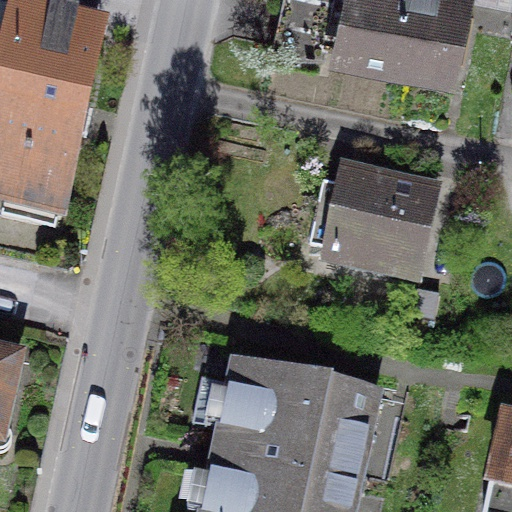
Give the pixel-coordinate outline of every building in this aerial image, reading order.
[(311,0),(302,40),(425,67),(439,0),(311,0)] [(15,21),(0,77),(0,111),(92,136),(116,48),(15,21)] [(0,216),(66,234),(92,136),(0,111),(0,216)] [(421,202),(312,182),(294,279),(403,300),(421,202)] [(0,426),(16,361),(0,357),(0,426)] [(371,511),(392,419),(235,384),(205,511),(371,511)] [(494,511),(511,511),(511,432),(494,511)]
